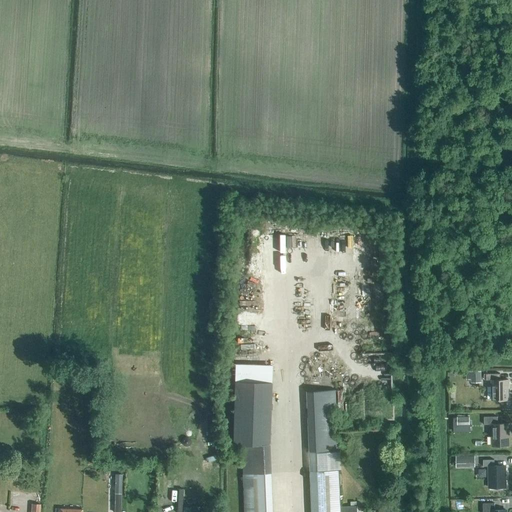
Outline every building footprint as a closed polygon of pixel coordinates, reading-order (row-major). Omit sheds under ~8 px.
[(481,383),(481,371),(466,371),(466,380),(470,380),(470,383),(481,383)] [(500,380),(500,374),(486,374),(486,380),(492,380),(492,400),(507,400),(507,390),(508,390),(508,380),(500,380)] [(232,446),(270,443),(271,382),(234,381),(232,446)] [(357,511),(357,506),(340,507),(338,470),(341,470),(341,451),(338,451),(336,390),(306,391),(310,472),(311,511),(357,511)] [(457,418),(453,418),(453,433),(470,432),(470,425),(469,425),(469,417),(457,417),(457,418)] [(497,424),(497,417),(484,417),(484,425),(492,425),(492,446),(509,446),(508,424),(497,424)] [(182,441),(182,443),(183,445),(184,446),(186,447),(188,447),(190,446),(191,445),(192,443),(192,441),(191,439),(190,438),(188,437),(186,437),(184,438),(183,439),(182,441)] [(243,511),(272,511),(271,473),(270,444),(241,445),(242,474),(243,511)] [(475,467),(475,456),(456,456),(456,467),(475,467)] [(494,466),(494,460),(483,460),(483,466),(488,466),(489,488),(505,487),(505,466),(494,466)] [(120,511),(121,494),(114,494),(113,511),(120,511)] [(494,510),(494,503),(483,504),(482,511),(505,511),(506,510),(494,510)]
